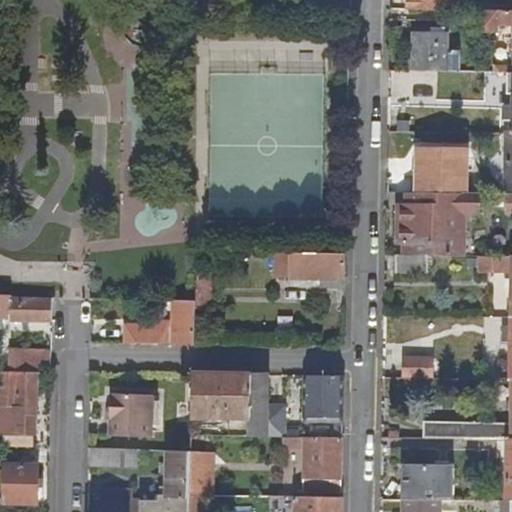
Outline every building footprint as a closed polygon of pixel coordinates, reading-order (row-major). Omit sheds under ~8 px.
[(308,0),(309,9),(352,10),(351,0),(308,0)] [(412,0),(413,10),(454,11),(454,0),(412,0)] [(511,12),(482,11),(482,31),(495,31),(495,25),(511,25),(511,12)] [(416,34),(416,71),(459,72),(460,54),(446,54),(446,35),(416,34)] [(387,178),(387,194),(408,194),(415,194),(415,179),(387,178)] [(398,205),(398,243),(416,243),(426,243),(426,255),(427,255),(464,256),(465,215),(474,215),(475,195),(415,194),(408,194),(408,205),(398,205)] [(150,241),(134,258),(147,265),(158,254),(150,241)] [(416,243),(416,255),(426,255),(426,243),(416,243)] [(276,253),(276,278),(321,278),(321,286),(335,286),(335,279),(345,279),(346,253),(276,253)] [(395,255),(395,271),(427,272),(427,255),(426,255),(416,255),(395,255)] [(511,256),(494,256),(493,272),(511,272),(511,318),(511,317),(511,256)] [(197,267),(197,291),(211,291),(211,272),(205,272),(205,267),(197,267)] [(197,291),(196,301),(196,309),(210,309),(211,291),(197,291)] [(0,294),(0,315),(10,316),(10,319),(52,321),(53,299),(13,298),(12,295),(0,294)] [(161,325),(160,345),(196,345),(196,309),(196,301),(173,301),(172,322),(161,322),(161,325)] [(511,342),(510,380),(511,380),(511,379),(511,317),(511,318),(511,328),(504,328),(503,342),(511,342)] [(125,325),(125,344),(150,344),(150,326),(125,325)] [(150,326),(150,344),(160,345),(161,325),(150,326)] [(10,350),(9,372),(37,372),(51,373),(51,350),(10,350)] [(403,358),(402,378),(432,379),(432,358),(403,358)] [(0,371),(0,385),(3,386),(2,405),(0,405),(0,432),(36,433),(37,372),(9,372),(0,371)] [(193,374),(192,417),(249,417),(249,436),(266,437),(267,375),(193,374)] [(305,375),(305,418),(342,418),(343,376),(305,375)] [(426,424),(426,438),(506,440),(511,439),(511,379),(511,380),(510,424),(426,424)] [(112,393),(110,435),(152,437),(154,395),(112,393)] [(266,437),(266,448),(284,449),(284,437),(266,437)] [(305,449),(304,490),(340,490),(342,438),(284,437),(284,449),(305,449)] [(190,451),(189,495),(201,495),(211,495),(211,465),(202,465),(202,459),(202,443),(190,443),(190,451)] [(89,447),(89,465),(137,466),(137,449),(89,447)] [(166,450),(166,494),(156,494),(156,499),(133,498),(134,488),(101,488),(101,498),(99,498),(98,511),(188,511),(189,495),(190,451),(166,450)] [(3,464),(2,503),(38,503),(38,465),(3,464)] [(403,465),(403,499),(441,500),(453,500),(453,465),(403,465)] [(188,511),(201,511),(201,495),(189,495),(188,511)] [(290,497),(290,511),(339,511),(340,497),(290,497)] [(402,499),(401,511),(440,511),(441,500),(403,499),(402,499)] [(511,511),(511,500),(506,501),(503,501),(502,511),(511,511)]
